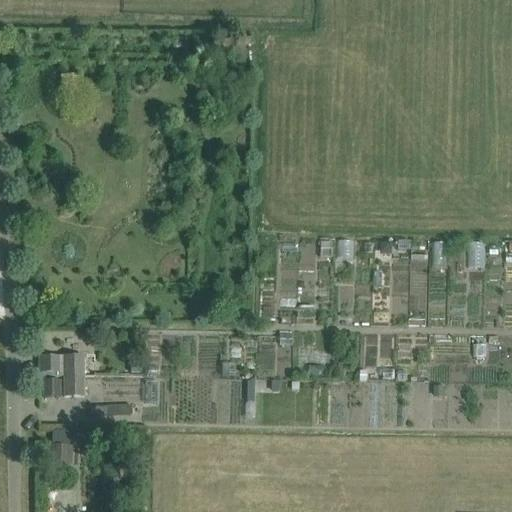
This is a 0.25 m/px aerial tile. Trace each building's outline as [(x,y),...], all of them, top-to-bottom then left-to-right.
[(319,302),(320,282),(306,282),(305,302),(319,302)] [(409,339),(408,357),(422,358),(423,339),(409,339)] [(42,373),(58,373),(58,357),(42,357),(42,373)] [(63,358),(63,378),(83,377),(83,357),(63,358)] [(84,397),(83,377),(63,378),(64,398),(84,397)] [(148,380),(121,379),(120,405),(147,406),(148,380)] [(44,398),(60,398),(60,382),(44,382),(44,398)] [(237,386),(205,385),(204,407),(236,408),(237,386)] [(445,398),(445,387),(433,387),(433,398),(445,398)] [(72,446),(52,445),(51,463),(71,464),(72,446)]
